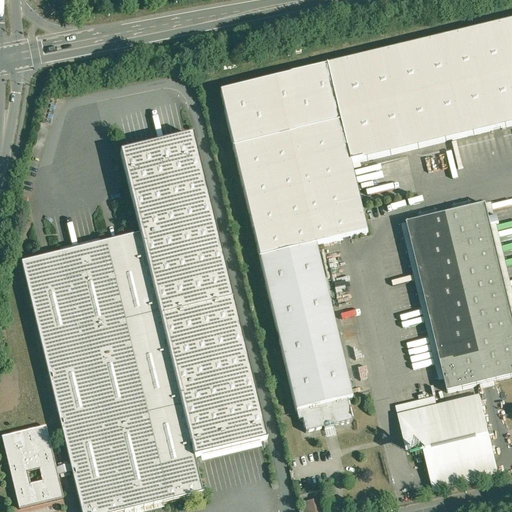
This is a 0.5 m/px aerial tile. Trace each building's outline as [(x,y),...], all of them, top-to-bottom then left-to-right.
[(511,24),(330,67),(352,165),(511,126),(511,24)] [(330,67),(220,94),(296,414),(347,401),(352,400),(315,247),(369,234),(352,165),(330,67)] [(193,137),(121,154),(140,236),(141,236),(195,460),(267,442),(193,137)] [(486,206),(407,225),(448,394),(511,378),(511,287),(497,226),(500,225),(498,219),(490,221),(486,206)] [(140,236),(22,264),(81,511),(130,511),(203,495),(195,460),(141,236),(140,236)] [(479,399),(397,419),(405,453),(420,449),(431,494),(498,478),(479,399)] [(347,401),(296,414),(298,423),(302,422),(305,434),(323,430),(323,432),(335,429),(334,427),(352,423),(347,401)] [(46,428),(2,438),(20,510),(64,500),(46,428)] [(321,511),(319,500),(306,503),(308,511),(321,511)]
